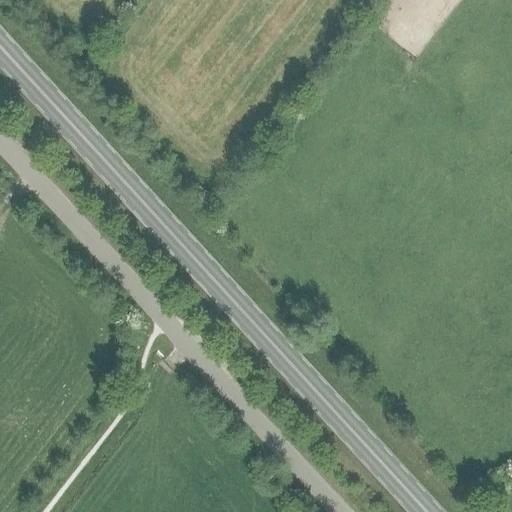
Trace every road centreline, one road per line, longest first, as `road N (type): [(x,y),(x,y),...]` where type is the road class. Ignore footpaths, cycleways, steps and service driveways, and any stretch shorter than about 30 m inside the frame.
road 1 (primary): [(425,511),(0,47)]
road 2 (unclassified): [(340,511),(0,143)]
